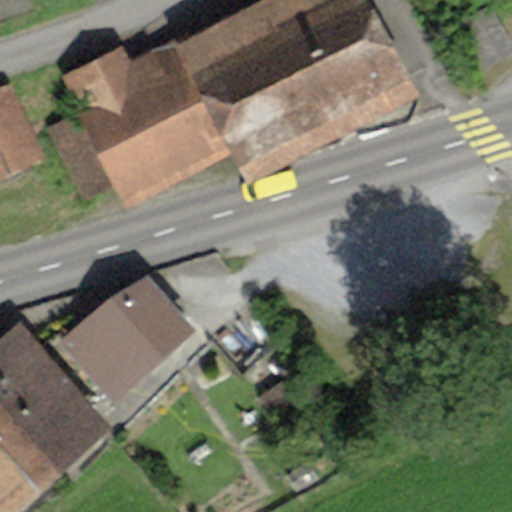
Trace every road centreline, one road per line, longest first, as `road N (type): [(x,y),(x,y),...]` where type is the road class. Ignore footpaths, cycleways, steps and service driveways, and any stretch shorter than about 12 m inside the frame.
road 1 (primary): [(511,127),(0,283)]
road 2 (residential): [(0,58),(160,0)]
